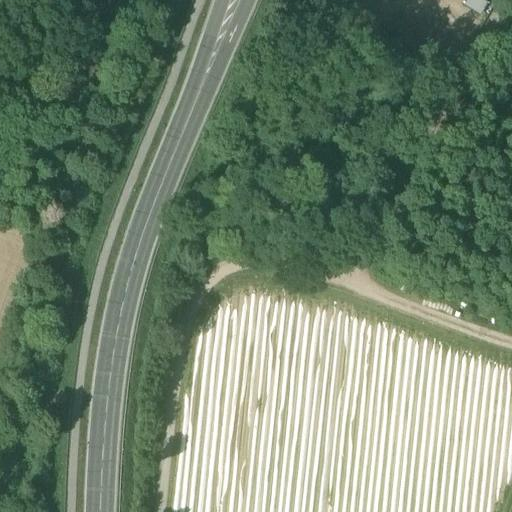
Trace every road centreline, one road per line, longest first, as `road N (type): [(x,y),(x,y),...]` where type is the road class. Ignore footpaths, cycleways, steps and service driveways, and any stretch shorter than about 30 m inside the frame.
road 1 (track): [(159,511),(190,300),(210,265),(237,256),(511,343)]
road 2 (secondary): [(242,0),(129,276),(105,405),(100,511)]
road 3 (track): [(337,282),(508,0)]
road 4 (unclassified): [(0,148),(63,81),(121,0)]
